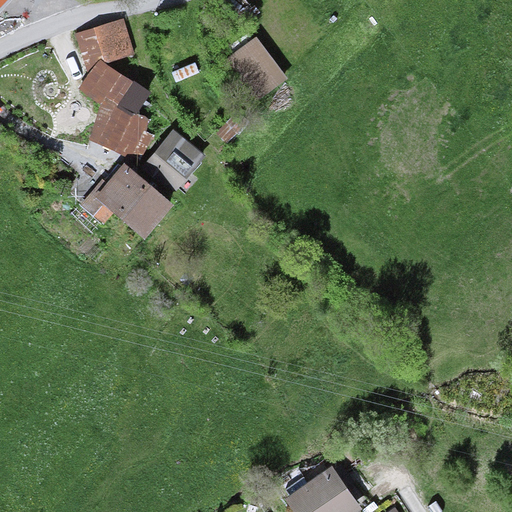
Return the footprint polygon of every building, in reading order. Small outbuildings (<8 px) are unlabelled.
[(118,23),(80,35),(88,61),(126,49),(118,23)] [(250,39),(225,62),(256,96),(281,74),(250,39)] [(100,65),(86,87),(122,108),(135,86),(100,65)] [(83,135),(121,147),(131,116),(93,104),(83,135)] [(169,128),(139,166),(168,189),(199,151),(169,128)] [(163,200),(122,171),(102,199),(143,228),(163,200)] [(345,511),(350,509),(324,468),(277,498),(286,511),(345,511)]
